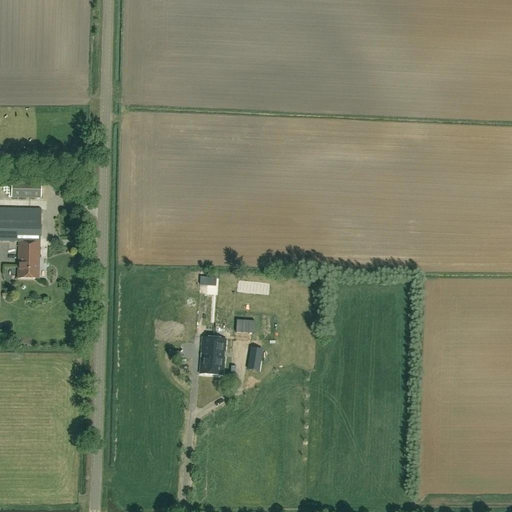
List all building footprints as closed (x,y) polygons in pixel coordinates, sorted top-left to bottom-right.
[(11,199),(41,199),(41,183),(11,182),(11,199)] [(41,211),(0,209),(0,242),(19,243),(17,279),(39,280),(41,211)] [(42,252),(42,278),(50,278),(50,258),(44,258),(44,252),(42,252)] [(222,322),(222,311),(205,312),(205,323),(222,322)] [(254,322),(236,321),(235,333),(253,334),(254,322)] [(182,323),(159,323),(160,335),(182,335),(182,323)] [(256,326),(256,333),(260,333),(260,340),(248,339),(247,360),(281,362),(282,327),(256,326)] [(223,377),(226,340),(203,338),(200,375),(223,377)]
